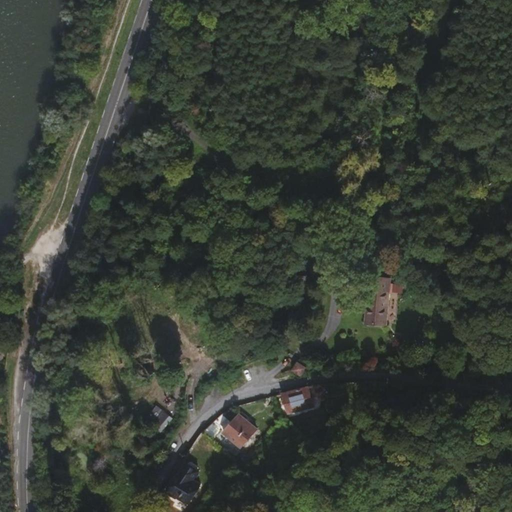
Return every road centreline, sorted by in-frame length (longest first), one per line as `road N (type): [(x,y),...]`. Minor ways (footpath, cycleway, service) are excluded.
road 1 (primary): [(31,511),(31,395),(46,318),(149,0)]
road 2 (unclassified): [(142,511),(189,434),(225,403),(302,382),(390,375),(511,392)]
